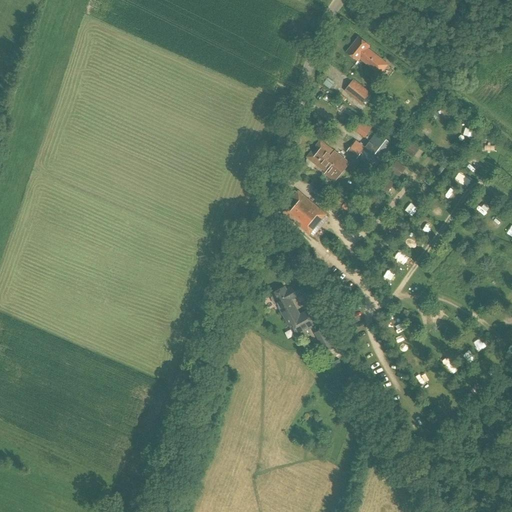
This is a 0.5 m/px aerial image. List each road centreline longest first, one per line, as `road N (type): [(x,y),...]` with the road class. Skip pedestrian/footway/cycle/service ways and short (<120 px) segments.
road 1 (tertiary): [(155,511),(324,25),(342,0)]
road 2 (track): [(260,207),(433,511)]
